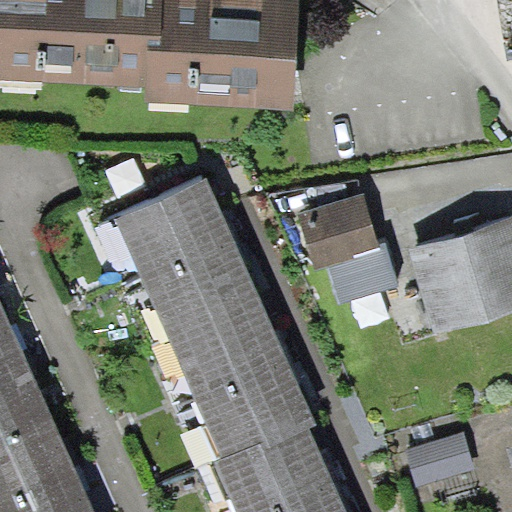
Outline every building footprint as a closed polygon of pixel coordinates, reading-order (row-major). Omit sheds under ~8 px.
[(0,0),(0,78),(147,86),(146,103),(295,110),(300,0),(0,0)] [(116,221),(143,282),(235,241),(220,208),(207,180),(116,221)] [(364,193),(297,213),(315,270),(329,266),(354,258),(353,254),(380,245),(364,193)] [(511,218),(409,250),(435,334),(511,310),(511,218)] [(143,282),(169,340),(261,299),(249,272),(235,241),(143,282)] [(386,244),(380,245),(353,254),(354,258),(329,266),(340,303),(398,286),(386,244)] [(0,367),(26,356),(13,328),(0,297),(0,367)] [(169,340),(196,400),(288,358),(276,332),(261,299),(169,340)] [(0,367),(0,428),(49,407),(37,381),(26,356),(0,367)] [(196,400),(221,456),(260,440),(266,452),(311,432),(319,428),(304,395),(288,358),(196,400)] [(0,428),(0,497),(74,465),(61,436),(49,407),(0,428)] [(214,460),(236,511),(294,511),(338,493),(327,467),(311,432),(266,452),(260,440),(221,456),(214,460)] [(464,432),(405,450),(417,487),(475,469),(464,432)] [(0,497),(0,511),(95,511),(87,494),(74,465),(0,497)] [(346,511),(338,493),(294,511),(346,511)]
